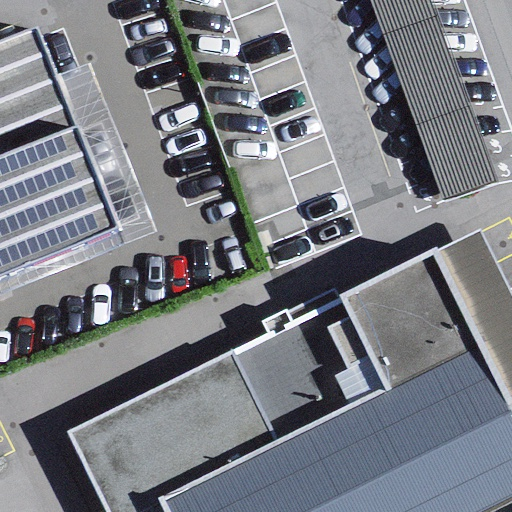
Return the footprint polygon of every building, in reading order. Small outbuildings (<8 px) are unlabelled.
[(430,0),(367,0),(441,199),(495,181),(430,0)] [(0,274),(119,227),(56,75),(36,26),(0,40),(0,274)] [(87,64),(56,75),(119,227),(0,274),(0,294),(154,231),(87,64)] [(511,301),(476,231),(435,251),(511,406),(511,301)] [(340,301),(66,434),(104,511),(511,511),(511,406),(435,251),(434,249),(337,296),(340,301)]
